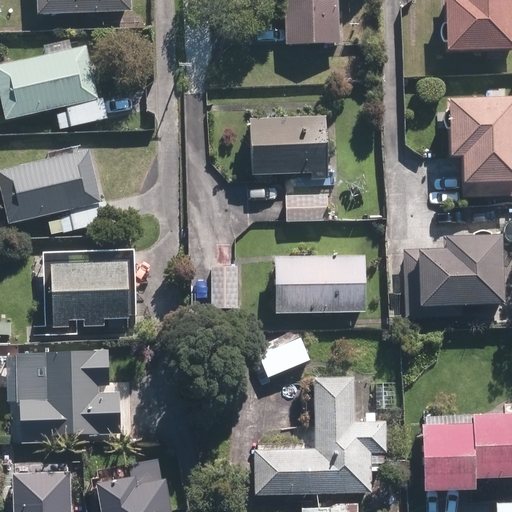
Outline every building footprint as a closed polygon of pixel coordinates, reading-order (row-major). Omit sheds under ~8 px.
[(39,0),(40,9),(132,7),(132,0),(39,0)] [(339,37),(337,0),(284,0),(286,38),(339,37)] [(511,0),(447,0),(448,43),(511,40),(511,0)] [(102,95),(91,43),(0,62),(0,68),(10,117),(69,105),(70,109),(60,111),(63,123),(63,126),(73,124),(111,116),(106,95),(102,95)] [(511,88),(450,90),(451,148),(460,148),(460,172),(457,172),(458,191),(511,190),(511,88)] [(330,114),(253,117),(255,172),(314,170),(315,178),(331,177),(330,114)] [(100,198),(89,145),(0,165),(0,180),(9,220),(67,207),(68,211),(58,214),(61,226),(61,229),(71,227),(109,218),(105,197),(100,198)] [(330,193),(288,193),(288,220),(331,219),(330,193)] [(500,227),(449,229),(450,241),(404,243),(406,311),(466,309),(466,298),(503,296),(500,227)] [(51,256),(52,319),(67,319),(66,311),(81,310),(81,318),(101,318),(101,309),(128,308),(126,254),(51,256)] [(367,254),(277,255),(277,310),(368,309),(367,254)] [(236,263),(210,263),(211,306),(236,306),(236,263)] [(270,374),(313,357),(303,334),(260,353),(270,374)] [(51,429),(122,427),(121,388),(102,388),(101,375),(107,375),(107,348),(13,348),(15,399),(18,398),(19,438),(51,437),(51,429)] [(259,492),(375,489),(373,450),(390,450),(389,419),(360,419),(359,374),(318,375),(319,445),(258,446),(259,492)] [(377,407),(397,407),(397,380),(376,380),(377,407)] [(511,410),(476,411),(477,420),(426,421),(427,487),(479,486),(479,475),(511,473),(511,410)] [(128,464),(60,465),(61,511),(120,511),(121,504),(129,504),(128,464)] [(511,511),(511,500),(499,500),(498,511),(511,511)] [(340,502),(333,505),(304,506),(304,511),(359,511),(359,502),(340,502)]
